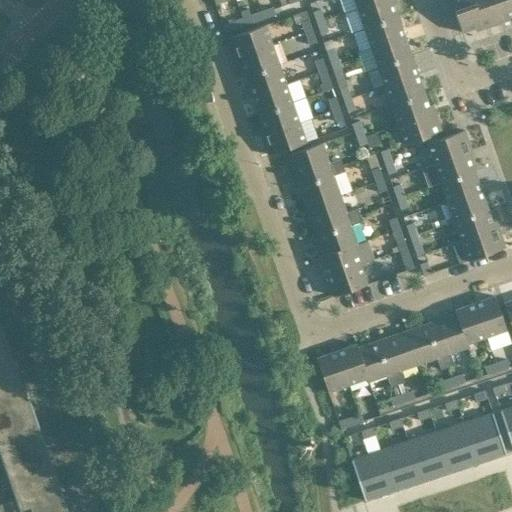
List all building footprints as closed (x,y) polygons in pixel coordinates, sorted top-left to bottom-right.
[(354,0),(358,8),(381,0),(354,0)] [(398,3),(396,0),(381,0),(358,8),(364,28),(398,16),(394,4),(398,3)] [(483,29),(472,0),(451,0),(462,32),(475,28),(476,31),(483,29)] [(502,22),(494,0),(472,0),(483,29),(502,22)] [(511,14),(511,0),(494,0),(502,22),(510,19),(509,16),(511,14)] [(272,6),(261,10),(264,18),(276,14),(272,6)] [(324,20),(320,8),(313,11),(317,23),(324,20)] [(264,18),(261,10),(250,14),(253,23),(264,18)] [(307,10),(293,15),(295,21),(300,19),(305,34),(313,31),(307,10)] [(405,35),(398,16),(364,28),(371,47),(405,35)] [(329,32),(324,20),(317,23),(321,34),(329,32)] [(235,21),(223,25),(225,32),(237,29),(235,21)] [(235,57),(273,44),(266,25),(229,38),(235,57)] [(317,42),(313,31),(305,34),(308,45),(317,42)] [(412,55),(405,35),(371,47),(357,52),(364,71),(368,70),(378,67),(412,55)] [(246,76),(280,64),(273,44),(235,57),(238,65),(241,64),(246,76)] [(326,50),(330,61),(338,59),(334,47),(326,50)] [(419,74),(412,55),(378,67),(385,86),(419,74)] [(315,60),(319,73),(327,70),(322,57),(315,60)] [(344,76),(338,59),(330,61),(336,78),(344,76)] [(252,95),(286,83),(280,64),(246,76),(252,95)] [(330,81),(327,70),(319,73),(322,83),(330,81)] [(425,94),(419,74),(385,86),(391,106),(425,94)] [(293,103),(286,83),(252,95),(259,115),(293,103)] [(351,98),(348,87),(340,89),(344,100),(351,98)] [(429,106),(425,94),(391,106),(398,125),(435,112),(433,104),(429,106)] [(340,107),(336,96),(328,99),(332,110),(340,107)] [(355,109),(351,98),(344,100),(348,111),(355,109)] [(263,135),(300,122),(293,103),(259,115),(263,127),(260,128),(263,135)] [(344,119),(340,107),(332,110),(336,122),(344,119)] [(442,132),(435,112),(398,125),(405,144),(442,132)] [(359,120),(352,123),(355,134),(363,131),(359,120)] [(307,142),(300,122),(263,135),(269,155),(307,142)] [(434,163),(472,150),(465,130),(446,137),(428,143),(434,163)] [(363,131),(355,134),(359,145),(367,143),(363,131)] [(308,148),(289,155),(297,178),(298,181),(300,186),(322,178),(318,166),(329,162),(323,143),(308,148)] [(388,148),(380,151),(384,162),(392,160),(388,148)] [(474,157),(472,150),(434,163),(441,182),(475,170),(471,159),(474,157)] [(322,178),(300,186),(305,201),(306,206),(341,194),(334,176),(345,172),(343,165),(341,158),(329,162),(318,166),(322,178)] [(384,162),(388,174),(396,171),(392,160),(384,162)] [(371,170),(375,181),(384,178),(380,167),(371,170)] [(482,190),(475,170),(441,182),(448,202),(482,190)] [(388,189),(384,178),(375,181),(379,192),(388,189)] [(392,186),(396,197),(404,195),(400,183),(392,186)] [(489,210),(482,190),(448,202),(455,221),(489,210)] [(341,194),(306,206),(313,225),(315,230),(317,236),(340,228),(336,216),(347,212),(341,194)] [(408,206),(404,195),(396,197),(400,209),(408,206)] [(340,228),(317,236),(323,255),(357,243),(352,226),(363,222),(360,214),(358,208),(347,212),(336,216),(340,228)] [(493,221),(489,210),(455,221),(461,241),(499,228),(496,220),(493,221)] [(390,219),(394,231),(401,228),(398,216),(390,219)] [(406,225),(410,236),(418,233),(414,222),(406,225)] [(401,228),(394,231),(398,243),(406,241),(401,228)] [(468,261),(506,247),(499,228),(461,241),(453,244),(459,262),(468,259),(468,260),(468,261)] [(422,245),(418,233),(410,236),(414,248),(422,245)] [(361,263),(374,258),(368,240),(358,244),(357,243),(323,255),(320,256),(327,275),(361,263)] [(410,254),(402,257),(407,270),(415,268),(410,254)] [(420,264),(420,266),(424,276),(432,273),(427,262),(420,264)] [(368,284),(361,265),(361,263),(327,275),(334,296),(368,284)] [(495,296),(473,304),(485,338),(507,330),(502,315),(495,296)] [(456,313),(452,315),(464,349),(470,347),(469,343),(485,338),(473,304),(455,310),(456,313)] [(430,323),(427,323),(435,346),(447,342),(451,353),(464,349),(452,315),(430,323)] [(427,323),(407,330),(419,364),(438,358),(442,369),(445,368),(455,365),(451,353),(447,342),(435,346),(427,323)] [(0,511),(27,503),(29,511),(59,511),(61,511),(6,326),(0,325),(0,511)] [(385,338),(377,341),(385,364),(397,360),(401,371),(419,364),(407,330),(385,338)] [(377,341),(363,346),(374,380),(387,375),(391,387),(401,383),(404,382),(401,371),(397,360),(385,364),(377,341)] [(357,344),(339,350),(351,384),(367,379),(368,382),(374,380),(363,346),(358,347),(357,344)] [(339,350),(317,358),(329,392),(348,385),(351,384),(339,350)] [(507,358),(495,362),(498,371),(510,367),(507,358)] [(498,371),(495,362),(484,366),(487,374),(498,371)] [(462,373),(451,377),(454,385),(465,381),(462,373)] [(454,385),(451,377),(440,381),(442,389),(454,385)] [(492,387),(495,395),(506,391),(504,384),(492,387)] [(412,389),(401,393),(404,402),(415,398),(412,389)] [(487,398),(485,390),(473,394),(476,401),(487,398)] [(404,402),(401,393),(390,397),(393,406),(404,402)] [(444,403),(447,411),(458,407),(456,399),(444,403)] [(511,406),(500,410),(511,447),(511,406)] [(416,412),(419,420),(431,416),(428,409),(416,412)] [(477,462),(506,453),(492,413),(463,422),(477,462)] [(362,414),(358,415),(350,418),(353,425),(364,422),(362,414)] [(353,425),(350,418),(339,422),(341,429),(353,425)] [(389,422),(391,429),(403,426),(400,418),(389,422)] [(449,472),(477,462),(463,422),(436,431),(449,472)] [(361,431),(363,439),(375,435),(372,427),(361,431)] [(421,481),(449,472),(436,431),(408,441),(421,481)] [(393,490),(421,481),(408,441),(380,450),(393,490)] [(380,450),(351,460),(364,500),(393,490),(380,450)]
